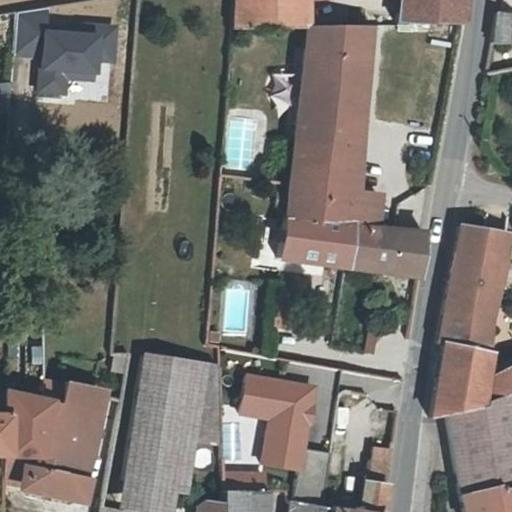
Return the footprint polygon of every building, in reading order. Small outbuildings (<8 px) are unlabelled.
[(458,0),(393,0),(389,27),(456,25),(458,0)] [(303,29),(304,2),(229,7),(227,32),(303,29)] [(511,35),(511,19),(511,11),(491,10),(487,34),(511,35)] [(113,64),(115,25),(84,23),(84,30),(43,28),(43,16),(16,14),(13,58),(37,59),(35,95),(65,97),(66,83),(98,85),(99,63),(113,64)] [(293,114),(329,118),(355,121),(365,27),(303,29),(293,114)] [(347,191),(350,169),(323,167),(329,118),(293,114),(284,184),(280,215),(370,225),(372,194),(347,191)] [(350,169),(355,121),(329,118),(323,167),(350,169)] [(420,231),(370,225),(280,215),(275,255),(414,274),(420,231)] [(434,342),(437,342),(479,351),(480,313),(483,300),(488,284),(499,254),(502,231),(457,223),(456,224),(434,342)] [(492,397),(492,372),(479,351),(437,342),(426,415),(435,413),(449,410),(477,405),(492,397)] [(189,362),(137,354),(126,429),(116,502),(168,511),(179,437),(217,442),(215,366),(189,362)] [(511,359),(492,372),(492,397),(511,386),(511,385),(511,359)] [(348,370),(343,412),(363,415),(392,418),(398,378),(348,370)] [(0,457),(1,457),(32,459),(44,399),(55,401),(60,380),(44,376),(40,398),(0,391),(0,457)] [(85,386),(60,380),(55,401),(44,399),(32,459),(1,457),(0,477),(75,495),(85,447),(87,448),(94,409),(89,409),(92,393),(85,386)] [(449,410),(457,490),(494,480),(495,487),(511,483),(511,392),(511,386),(492,397),(477,405),(449,410)] [(362,430),(363,415),(343,412),(341,427),(362,430)] [(263,511),(264,490),(260,472),(251,472),(250,448),(217,450),(217,457),(219,502),(218,511),(263,511)] [(260,472),(264,490),(281,490),(279,482),(278,471),(260,472)] [(354,507),(330,505),(329,511),(376,511),(378,505),(383,477),(358,474),(354,507)] [(511,511),(511,483),(495,487),(494,480),(457,490),(456,491),(460,511),(511,511)] [(329,511),(330,505),(312,504),(314,486),(279,482),(281,490),(285,503),(283,511),(329,511)] [(218,511),(219,502),(201,498),(196,502),(194,511),(218,511)]
